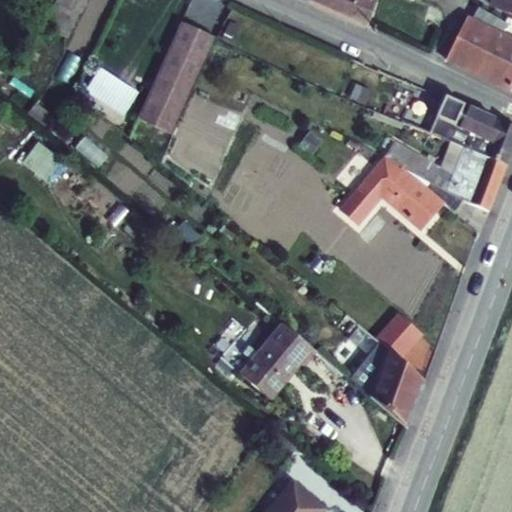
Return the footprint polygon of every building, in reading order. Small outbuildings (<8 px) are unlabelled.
[(90,10),(71,0),(63,0),(44,41),(70,51),(90,10)] [(187,0),(188,21),(202,21),(202,0),(187,0)] [(384,18),(388,0),(312,0),(311,3),(380,35),(384,18)] [(420,0),(388,0),(384,18),(413,25),(416,14),(420,0)] [(511,0),(508,0),(503,16),(511,19),(511,0)] [(413,25),(407,48),(428,57),(439,23),(416,14),(413,25)] [(219,47),(185,30),(138,128),(172,144),(219,47)] [(511,52),(464,31),(452,66),(511,90),(511,52)] [(444,143),(508,172),(511,161),(511,133),(447,104),(445,114),(435,138),(444,143)] [(21,163),(46,181),(62,159),(36,141),(21,163)] [(463,205),(489,218),(508,172),(444,143),(433,169),(389,146),(381,163),(386,165),(463,205)] [(463,205),(386,165),(344,210),(361,225),(384,199),(422,233),(445,207),(453,215),(463,205)] [(326,285),(315,278),(311,285),(321,292),(326,285)] [(402,440),(421,390),(399,374),(419,349),(396,331),(377,355),(342,328),(331,343),(363,368),(345,391),(402,440)] [(309,361),(276,333),(234,382),(262,406),(291,372),(296,376),(309,361)] [(255,452),(280,472),(292,457),(267,437),(255,452)] [(304,511),(286,496),(271,511),(304,511)]
